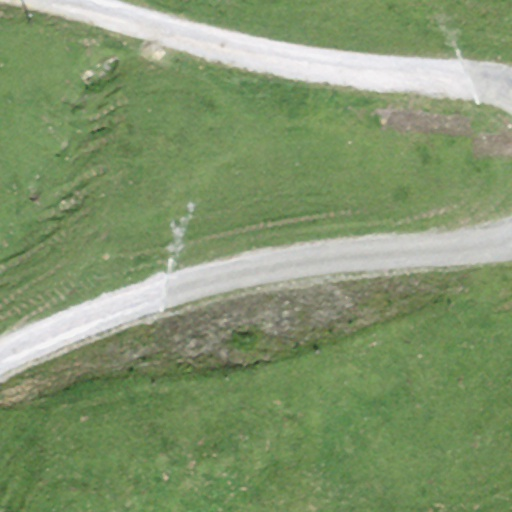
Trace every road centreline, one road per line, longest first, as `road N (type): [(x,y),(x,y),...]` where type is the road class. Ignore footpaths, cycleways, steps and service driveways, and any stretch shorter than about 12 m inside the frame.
road 1 (unclassified): [(511,242),(474,254),(219,277),(0,368)]
road 2 (unclassified): [(33,0),(242,50),(482,84),(511,97)]
